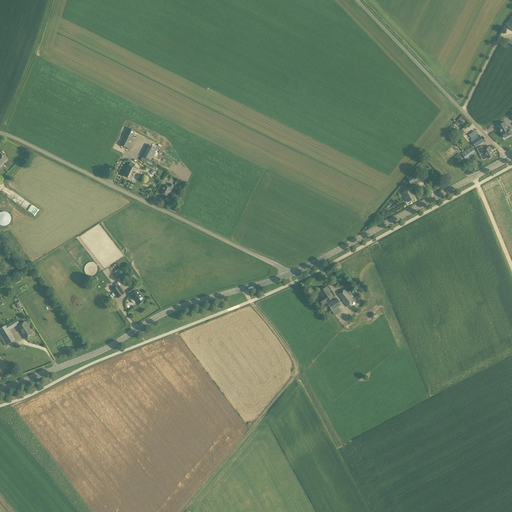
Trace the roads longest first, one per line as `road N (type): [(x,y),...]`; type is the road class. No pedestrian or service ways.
road 1 (unclassified): [(0,132),(288,274)]
road 2 (tertiary): [(0,390),(100,351),(167,311),(288,274)]
road 3 (track): [(182,511),(297,371),(250,301)]
road 4 (tertiary): [(288,274),(505,159)]
road 5 (unclassified): [(505,159),(356,0)]
